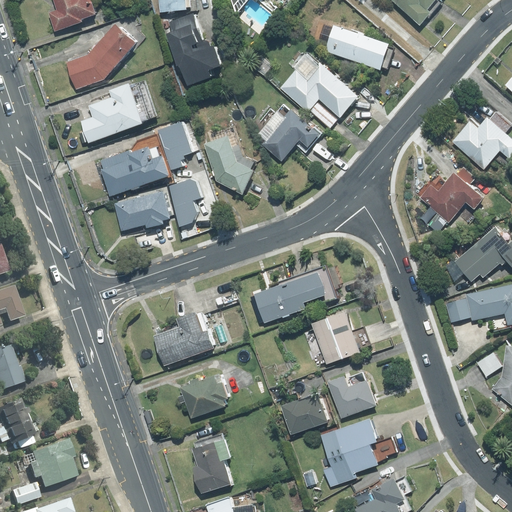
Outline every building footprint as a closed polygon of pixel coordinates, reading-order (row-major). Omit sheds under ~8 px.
[(57,0),(61,9),(49,13),(56,33),(89,22),(87,18),(101,13),(96,0),(57,0)] [(192,0),(163,0),(165,12),(193,10),(192,0)] [(395,0),(424,25),(436,11),(433,8),(440,0),(395,0)] [(209,30),(200,11),(174,19),(178,32),(172,34),(182,65),(187,64),(194,84),(220,76),(217,68),(228,65),(221,44),(203,49),(201,43),(208,41),(206,31),(209,30)] [(144,42),(122,21),(93,51),(68,60),(79,89),(110,78),(144,42)] [(395,42),(337,24),(329,51),(387,69),(395,42)] [(341,119),(320,101),(322,99),(344,118),(363,96),(324,62),(324,63),(323,63),(323,64),(322,65),(321,66),(320,67),(319,68),(318,68),(318,69),(317,69),(316,69),(315,70),(314,70),(313,70),(312,71),(311,71),(310,71),(309,71),(308,71),(307,71),(306,71),(305,70),(304,70),(303,70),(303,69),(302,69),(301,69),(300,68),(283,88),(311,112),(312,110),(333,128),(341,119)] [(135,84),(134,82),(113,89),(114,92),(92,100),(97,115),(84,120),(92,143),(150,124),(149,120),(162,115),(150,79),(135,84)] [(296,111),(288,104),(262,132),(286,160),(300,144),(308,152),(314,146),(325,133),(298,109),(296,111)] [(487,171),(500,157),(508,164),(511,159),(511,130),(511,128),(511,121),(499,110),(495,115),(483,127),(474,119),(454,141),(487,171)] [(249,154),(241,131),(207,143),(221,181),(248,195),(261,169),(257,167),(260,160),(249,154)] [(133,149),(104,160),(115,195),(176,175),(170,155),(159,158),(155,145),(134,152),(133,149)] [(478,178),(465,165),(442,190),(434,183),(422,196),(451,223),(471,201),(479,209),(490,197),(474,183),(478,178)] [(176,217),(169,189),(117,203),(125,232),(150,225),(151,228),(171,222),(170,219),(176,217)] [(511,236),(501,225),(457,261),(476,282),(484,274),(487,277),(504,262),(507,265),(511,261),(511,236)] [(0,273),(9,271),(0,245),(0,273)] [(337,266),(325,270),(257,294),(266,322),(311,307),(310,302),(325,297),(326,298),(341,293),(338,286),(343,284),(337,266)] [(511,284),(470,293),(471,296),(448,301),(453,322),(475,318),(475,321),(510,314),(511,325),(511,284)] [(13,285),(0,289),(0,324),(1,324),(0,320),(0,311),(4,310),(8,320),(24,315),(13,285)] [(368,329),(361,332),(352,309),(315,322),(330,363),(367,350),(375,347),(368,329)] [(210,331),(202,310),(182,318),(184,325),(160,335),(171,365),(224,345),(217,329),(210,331)] [(387,320),(370,326),(377,338),(396,331),(387,320)] [(0,388),(24,381),(11,343),(0,346),(0,388)] [(511,344),(507,376),(494,389),(511,404),(511,344)] [(507,365),(498,350),(480,362),(489,377),(507,365)] [(351,374),(332,380),(345,416),(363,410),(378,405),(382,403),(374,378),(370,380),(367,372),(352,378),(351,374)] [(220,373),(185,386),(197,417),(231,404),(229,399),(235,396),(230,381),(223,383),(220,373)] [(324,388),(285,402),(296,433),(335,419),(324,388)] [(19,399),(0,407),(0,441),(7,438),(10,444),(31,435),(29,429),(31,428),(19,399)] [(326,468),(331,481),(333,487),(361,478),(359,472),(383,464),(377,444),(384,441),(376,417),(339,429),(347,453),(349,460),(326,468)] [(232,437),(198,447),(203,466),(199,467),(206,491),(210,490),(236,483),(230,458),(237,456),(232,437)] [(65,440),(30,452),(33,460),(29,461),(35,479),(39,477),(43,487),(77,475),(71,459),(74,458),(68,439),(65,440)] [(315,470),(304,474),(309,486),(319,483),(315,470)] [(407,511),(403,503),(411,499),(402,477),(394,480),(376,488),(380,497),(355,508),(357,511),(407,511)] [(35,483),(11,490),(15,504),(39,497),(35,483)] [(74,511),(69,497),(64,499),(37,509),(36,506),(20,511),(74,511)] [(259,511),(256,511),(236,511),(234,498),(209,506),(211,511),(259,511)]
